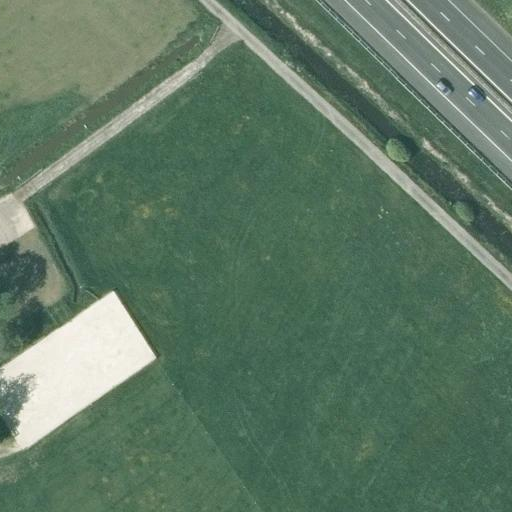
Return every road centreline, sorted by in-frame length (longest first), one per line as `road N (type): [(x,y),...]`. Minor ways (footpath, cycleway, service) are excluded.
road 1 (unknown): [(183,0),(511,294)]
road 2 (motorway): [(358,0),(511,148)]
